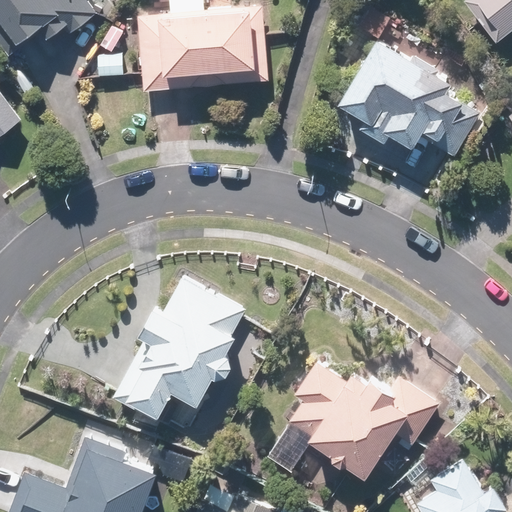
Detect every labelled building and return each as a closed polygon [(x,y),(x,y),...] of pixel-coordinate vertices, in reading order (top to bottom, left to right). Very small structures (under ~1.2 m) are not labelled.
[(89,0),(0,0),(0,46),(6,55),(25,42),(21,37),(35,27),(43,39),(65,23),(71,32),(99,13),(89,0)] [(137,13),(142,86),(265,79),(260,4),(202,8),(201,0),(167,0),(168,11),(137,13)] [(511,0),(462,0),(495,41),(511,27),(511,0)] [(336,103),(371,123),(380,107),(389,112),(380,128),(410,146),(417,134),(452,154),(477,111),(442,90),(448,80),(375,37),(336,103)] [(122,47),(95,48),(96,74),(123,74),(122,47)] [(228,363),(223,350),(233,334),(230,332),(244,307),(215,291),(213,295),(181,276),(161,310),(153,306),(136,336),(144,340),(114,393),(154,416),(169,389),(193,403),(208,377),(221,376),(228,363)] [(388,431),(412,445),(439,401),(393,372),(384,388),(352,369),(346,379),(311,358),(290,393),(299,398),(267,449),(289,463),(304,439),(361,474),(388,431)] [(138,511),(153,468),(122,458),(124,450),(83,437),(67,485),(21,470),(6,511),(138,511)] [(490,482),(479,489),(459,456),(427,476),(434,487),(413,500),(420,511),(496,511),(505,507),(490,482)] [(193,511),(272,511),(207,482),(193,511)]
